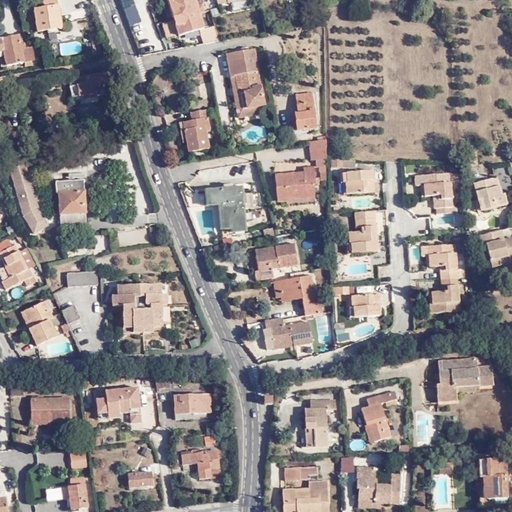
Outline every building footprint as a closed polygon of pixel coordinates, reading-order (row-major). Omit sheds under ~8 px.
[(44,0),(46,8),(58,7),(56,0),(44,0)] [(204,29),(199,13),(198,7),(195,0),(168,0),(179,36),(204,29)] [(58,7),(46,8),(34,10),(37,32),(61,29),(58,7)] [(6,67),(33,61),(30,48),(21,50),(18,36),(0,40),(0,51),(2,51),(6,67)] [(241,110),(262,106),(264,106),(256,61),(263,60),(262,51),(254,52),(253,49),(226,54),(231,78),(235,77),(241,110)] [(96,94),(96,97),(108,94),(105,81),(108,80),(107,72),(68,79),(72,101),(79,100),(79,97),(96,94)] [(264,113),(262,106),(241,110),(235,77),(231,78),(238,118),(264,113)] [(97,102),(96,97),(96,94),(79,97),(79,100),(80,105),(97,102)] [(298,114),(295,114),(296,131),(316,129),(312,94),(296,95),(297,109),(298,114)] [(205,127),(209,126),(206,110),(190,113),(191,121),(187,122),(189,129),(184,130),(188,153),(209,149),(206,131),(205,127)] [(324,160),(326,160),(326,140),(309,142),(311,160),(317,160),(316,167),(319,167),(324,167),(324,160)] [(60,152),(59,146),(37,148),(37,150),(23,151),(23,150),(7,154),(23,213),(23,215),(25,218),(41,213),(38,209),(24,157),(50,154),(51,160),(61,159),(60,152)] [(72,150),(60,152),(61,159),(73,157),(72,150)] [(336,160),(331,160),(331,168),(343,168),(342,161),(336,160)] [(354,169),(355,161),(342,161),(343,168),(354,169)] [(297,176),(297,173),(274,175),(277,201),(285,200),(286,204),(315,201),(313,185),(319,185),(319,179),(315,179),(314,167),(303,168),(303,172),(303,175),(297,176)] [(372,181),(373,181),(372,171),(345,173),(346,183),(345,183),(346,195),(366,193),(375,192),(374,184),(372,184),(372,181)] [(435,196),(436,209),(437,215),(453,213),(450,173),(414,176),(415,186),(420,186),(423,186),(424,197),(432,196),(435,196)] [(482,199),(485,211),(507,205),(504,194),(501,194),(500,190),(498,191),(497,187),(499,186),(497,177),(473,183),(477,200),(482,199)] [(60,226),(86,225),(85,214),(85,208),(88,208),(88,199),(84,199),(83,179),(80,180),(80,181),(72,182),(55,183),(56,194),(58,194),(60,216),(60,226)] [(243,194),(242,188),(205,191),(206,206),(220,204),(222,230),(232,229),(232,233),(246,232),(243,210),(253,209),(252,193),(243,194)] [(475,213),(485,211),(482,199),(477,200),(473,202),(475,213)] [(374,211),(364,212),(354,213),(355,232),(348,233),(349,244),(350,244),(351,254),(377,253),(375,230),(372,230),(372,227),(375,227),(376,227),(374,211)] [(41,213),(25,218),(34,233),(47,226),(41,213)] [(263,238),(273,237),(272,228),(262,229),(263,238)] [(501,230),(495,232),(498,241),(504,240),(501,230)] [(498,241),(495,232),(478,236),(481,247),(485,246),(491,267),(511,261),(511,237),(504,240),(498,241)] [(294,244),(274,247),(275,252),(255,255),(258,271),(254,272),(255,281),(274,279),(272,270),(298,266),(294,244)] [(440,271),(441,279),(457,278),(467,278),(466,270),(457,270),(455,245),(421,247),(421,257),(425,256),(428,256),(429,268),(440,267),(445,267),(445,271),(440,271)] [(7,266),(5,268),(10,278),(2,282),(6,290),(24,281),(27,286),(36,283),(29,269),(27,270),(15,246),(0,252),(0,258),(1,260),(4,259),(7,266)] [(275,252),(274,247),(254,250),(255,255),(275,252)] [(10,278),(5,268),(0,269),(0,276),(2,282),(10,278)] [(96,272),(67,274),(67,288),(97,286),(96,272)] [(316,306),(315,298),(311,276),(273,282),(275,299),(280,298),(301,295),(301,299),(304,317),(312,316),(322,313),(321,305),(316,306)] [(457,278),(441,279),(441,288),(446,287),(446,291),(441,292),(431,292),(432,314),(459,312),(457,278)] [(132,328),(132,334),(153,333),(153,328),(162,328),(162,306),(167,306),(167,295),(161,295),(160,285),(117,287),(117,296),(112,296),(112,307),(122,307),(123,329),(132,328)] [(368,295),(367,285),(355,286),(355,296),(368,295)] [(350,293),(350,287),(330,288),(331,296),(348,295),(347,293),(350,293)] [(301,295),(280,298),(281,303),(301,299),(301,295)] [(368,295),(355,296),(351,297),(351,308),(353,308),(353,318),(380,316),(379,306),(378,306),(378,303),(380,303),(380,295),(368,295)] [(45,302),(24,311),(32,328),(29,330),(37,347),(57,337),(49,320),(53,318),(45,302)] [(61,311),(67,325),(80,319),(74,305),(61,311)] [(32,328),(24,311),(21,313),(29,330),(32,328)] [(318,340),(332,339),(331,314),(316,315),(318,340)] [(55,318),(50,320),(58,336),(63,334),(55,318)] [(292,342),(293,347),(313,344),(309,322),(284,326),(282,319),(264,322),(265,330),(270,329),(272,345),(292,342)] [(66,324),(60,327),(63,334),(70,331),(66,324)] [(335,335),(336,342),(349,341),(348,333),(335,335)] [(503,367),(506,364),(499,357),(496,360),(503,367)] [(456,388),(479,386),(493,385),(491,366),(477,368),(476,359),(437,362),(438,372),(440,372),(441,379),(438,379),(439,385),(436,385),(437,403),(457,401),(456,394),(456,388)] [(511,371),(506,364),(503,367),(508,374),(511,371)] [(155,376),(156,390),(170,389),(169,375),(155,376)] [(479,392),(479,386),(456,388),(456,394),(479,392)] [(140,389),(106,391),(106,399),(96,400),(98,423),(142,420),(140,389)] [(156,390),(157,398),(157,401),(171,400),(170,389),(156,390)] [(368,426),(373,443),(390,437),(380,404),(397,400),(394,391),(366,400),(368,408),(360,410),(365,427),(368,426)] [(210,395),(174,396),(174,415),(210,413),(210,395)] [(272,405),(272,397),(264,397),(264,405),(272,405)] [(51,420),(51,423),(70,422),(69,398),(30,400),(31,420),(51,420)] [(308,434),(305,434),(306,448),(327,447),(325,409),(335,409),(335,400),(310,401),(310,410),(304,410),(305,430),(308,429),(308,434)] [(429,415),(417,415),(418,442),(432,441),(429,415)] [(369,444),(373,443),(368,426),(365,427),(364,427),(369,444)] [(215,437),(204,438),(205,446),(216,446),(215,437)] [(210,470),(219,468),(217,454),(202,455),(201,453),(191,454),(191,452),(181,453),(183,465),(197,463),(199,479),(211,478),(210,470)] [(41,453),(41,467),(66,467),(66,454),(41,453)] [(87,469),(87,457),(69,458),(70,469),(87,469)] [(341,473),(354,472),(353,457),(340,457),(341,473)] [(483,500),(506,499),(505,459),(478,460),(479,487),(483,487),(483,500)] [(284,468),(284,481),(306,480),(305,477),(318,476),(318,467),(284,468)] [(374,504),(380,504),(399,505),(401,474),(391,474),(390,485),(376,485),(376,478),(375,478),(375,468),(357,467),(355,479),(359,479),(357,501),(374,502),(374,504)] [(220,477),(219,468),(210,470),(211,478),(220,477)] [(431,471),(430,481),(442,482),(443,472),(431,471)] [(151,472),(127,475),(129,488),(153,485),(151,472)] [(328,511),(327,482),(308,482),(308,489),(308,492),(296,492),(296,490),(281,490),(282,511),(328,511)] [(69,498),(70,508),(71,510),(87,508),(85,486),(68,488),(69,498)] [(507,507),(506,499),(483,500),(483,487),(479,487),(479,508),(507,507)] [(69,498),(68,488),(60,489),(62,501),(66,500),(66,499),(69,498)] [(380,509),(380,504),(374,504),(374,502),(357,501),(357,508),(380,509)]
